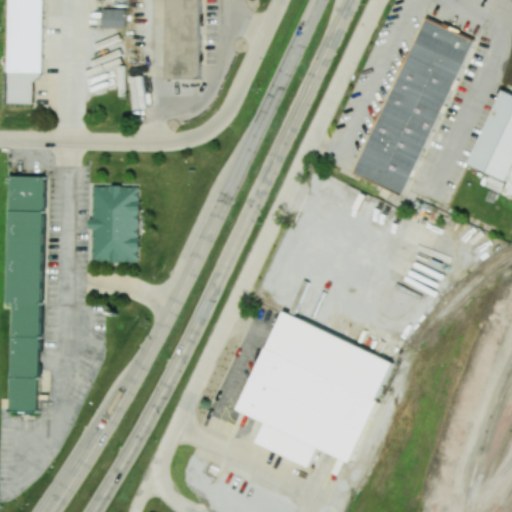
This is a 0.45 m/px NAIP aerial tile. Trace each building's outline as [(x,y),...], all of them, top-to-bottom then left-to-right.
[(9,74),(11,0),(45,0),(43,75),(9,74)] [(200,0),(166,0),(166,79),(200,79),(200,0)] [(127,9),(103,8),(103,27),(126,28),(127,9)] [(402,199),(356,177),(428,21),(474,43),(402,199)] [(469,166),(505,92),(511,95),(511,173),(507,184),(469,166)] [(8,303),(14,303),(12,411),(41,412),(46,176),(11,175),(8,303)] [(93,185),(92,261),(139,262),(140,186),(93,185)] [(288,311),(241,410),(268,423),(320,447),(354,463),(400,364),(288,311)] [(259,444),(311,468),(320,447),(268,423),(259,444)]
